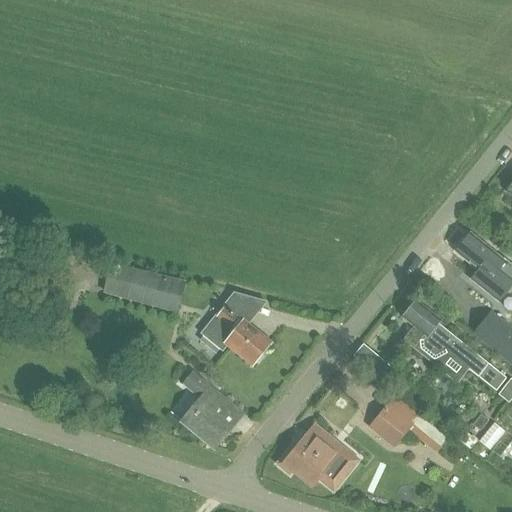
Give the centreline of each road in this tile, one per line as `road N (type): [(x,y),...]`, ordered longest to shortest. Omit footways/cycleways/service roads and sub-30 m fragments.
road 1 (unclassified): [(221,488),(511,129)]
road 2 (tertiary): [(221,488),(0,415)]
